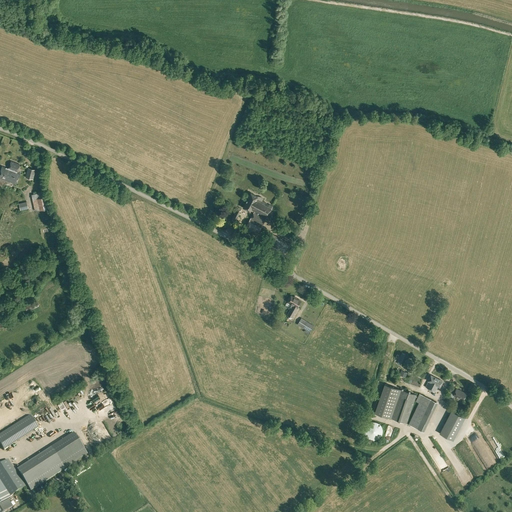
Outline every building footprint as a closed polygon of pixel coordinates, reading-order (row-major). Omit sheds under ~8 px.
[(0,171),(0,178),(16,184),(20,174),(17,173),(20,165),(11,161),(8,168),(6,167),(5,168),(2,167),(0,171)] [(25,177),(33,179),(36,169),(28,167),(25,177)] [(31,194),(35,211),(48,208),(44,191),(31,194)] [(244,229),(257,235),(272,206),(262,200),(263,198),(258,196),(251,192),(243,207),(250,211),(253,212),(244,229)] [(17,204),(18,211),(28,208),(27,201),(17,204)] [(232,219),(235,221),(241,209),(236,206),(233,212),(235,213),(232,219)] [(268,244),(286,253),(291,244),(273,234),(268,244)] [(287,314),(291,317),(301,301),(291,295),(287,301),(293,304),(287,314)] [(25,307),(27,312),(39,306),(36,301),(25,307)] [(304,332),(308,334),(313,325),(301,318),(297,324),(305,329),(304,332)] [(402,353),(397,364),(400,365),(405,354),(402,353)] [(403,366),(408,369),(411,362),(406,359),(403,366)] [(425,386),(435,392),(438,386),(440,386),(442,381),(430,375),(428,380),(428,381),(425,386)] [(374,412),(407,423),(416,395),(400,389),(384,383),(374,412)] [(455,396),(462,400),(466,393),(456,388),(454,392),(451,390),(447,396),(453,400),(455,396)] [(408,424),(424,431),(434,409),(437,402),(419,393),(415,401),(418,403),(408,424)] [(451,411),(440,433),(453,440),(465,418),(462,417),(451,411)] [(0,434),(0,443),(5,450),(39,428),(30,415),(0,434)] [(364,430),(364,431),(364,432),(364,433),(365,433),(365,434),(365,435),(366,436),(366,437),(367,438),(368,438),(368,439),(369,439),(370,439),(370,440),(371,440),(372,440),(373,440),(374,440),(375,440),(376,440),(377,440),(377,439),(378,439),(379,438),(380,437),(381,436),(382,435),(382,434),(382,433),(382,432),(383,431),(383,430),(382,429),(382,428),(382,427),(381,426),(380,425),(380,424),(379,424),(379,423),(378,423),(377,423),(376,422),(375,422),(374,422),(373,422),(372,422),(371,422),(370,422),(369,423),(368,424),(367,424),(367,425),(366,425),(366,426),(365,427),(365,428),(364,429),(364,430)] [(18,470),(31,491),(88,454),(74,433),(18,470)] [(0,465),(0,481),(1,484),(17,473),(8,460),(0,465)] [(1,484),(10,497),(26,487),(17,473),(1,484)] [(0,511),(4,511),(13,507),(8,498),(10,497),(1,484),(0,484),(0,511)] [(68,501),(72,507),(82,501),(78,495),(68,501)]
